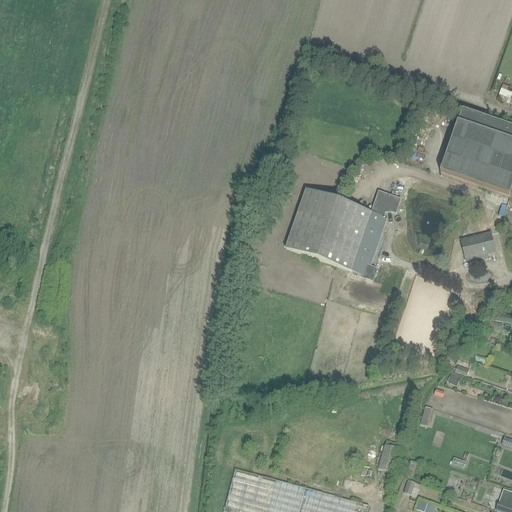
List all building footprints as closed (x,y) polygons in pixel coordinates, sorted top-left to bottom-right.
[(511,93),(511,88),(503,85),(499,95),(497,100),(509,105),(511,100),(509,100),(511,93)] [(511,128),(463,112),(441,175),(510,199),(511,193),(511,128)] [(375,268),(371,267),(387,221),(384,220),(386,214),(393,214),(396,215),(401,200),(379,192),(371,215),(306,192),(286,250),(363,277),(362,279),(373,283),(377,272),(375,268)] [(491,235),(483,237),(462,242),(466,262),(489,257),(488,254),(495,252),(491,235)] [(487,306),(485,322),(493,323),(493,321),(511,323),(511,315),(494,313),(494,307),(487,306)] [(455,374),(467,378),(469,371),(458,367),(455,374)] [(452,375),(447,384),(456,388),(461,379),(452,375)] [(436,391),(434,397),(443,400),(445,394),(436,391)] [(430,427),(435,410),(428,407),(422,425),(430,427)] [(511,438),(503,435),(499,445),(511,449),(511,438)] [(392,475),(401,445),(387,441),(378,470),(392,475)] [(417,464),(410,461),(405,476),(412,478),(417,464)] [(367,511),(369,507),(235,472),(224,511),(367,511)] [(410,497),(414,484),(408,482),(404,494),(410,497)] [(504,491),(496,511),(498,511),(511,511),(511,493),(511,494),(504,491)] [(433,511),(435,508),(420,503),(417,511),(418,511),(433,511)]
